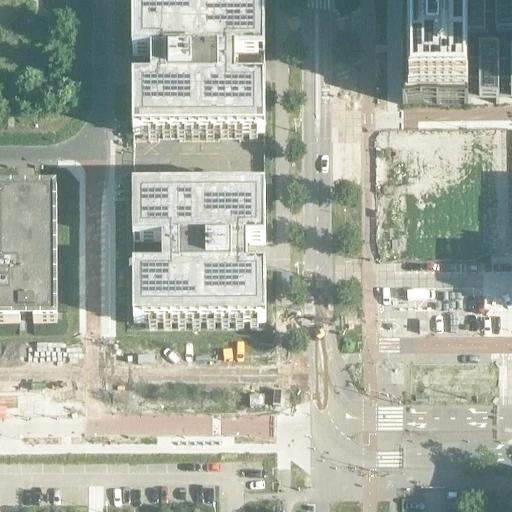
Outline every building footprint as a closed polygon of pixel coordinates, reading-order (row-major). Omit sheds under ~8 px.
[(511,0),(401,0),(402,107),(511,106),(511,0)] [(235,83),(235,56),(258,56),(258,25),(264,25),(264,3),(132,4),(132,57),(150,57),(150,65),(140,65),(140,75),(150,75),(150,83),(132,83),(132,136),(264,136),(264,114),(258,114),(258,83),(235,83)] [(482,259),(482,185),(459,185),(459,233),(434,233),(434,183),(407,183),(407,259),(482,259)] [(57,326),(56,265),(56,193),(0,192),(0,325),(19,326),(19,319),(32,319),(33,326),(57,326)] [(256,263),(256,254),(246,254),(246,245),(265,245),(264,193),(133,193),(133,215),(139,215),(139,246),(162,246),(162,272),(139,272),(139,303),(133,303),(133,325),(265,324),(265,272),(246,272),(246,263),(256,263)] [(264,409),(263,397),(249,397),(249,409),(264,409)]
